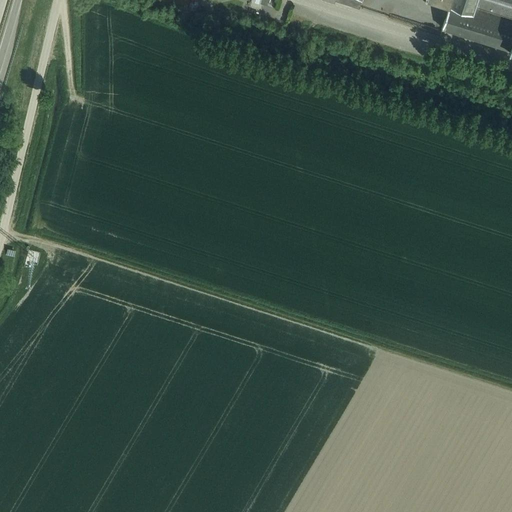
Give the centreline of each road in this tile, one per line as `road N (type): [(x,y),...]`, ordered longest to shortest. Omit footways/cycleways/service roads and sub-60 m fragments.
road 1 (unclassified): [(0,240),(57,0)]
road 2 (tertiary): [(511,66),(305,0)]
